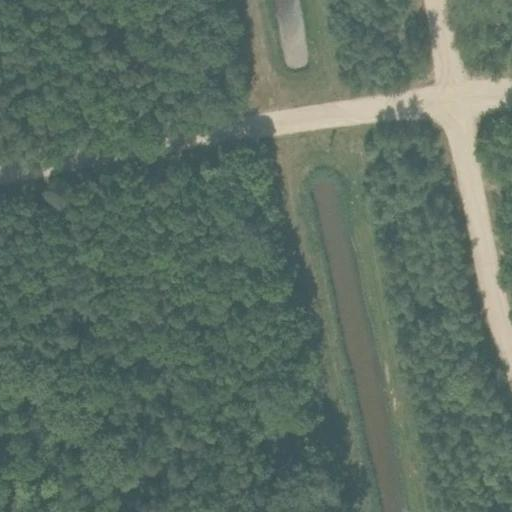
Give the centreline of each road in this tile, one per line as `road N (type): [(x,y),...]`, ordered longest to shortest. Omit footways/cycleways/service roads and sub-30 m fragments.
road 1 (unknown): [(0,175),(437,100)]
road 2 (unknown): [(437,100),(474,292),(511,400)]
